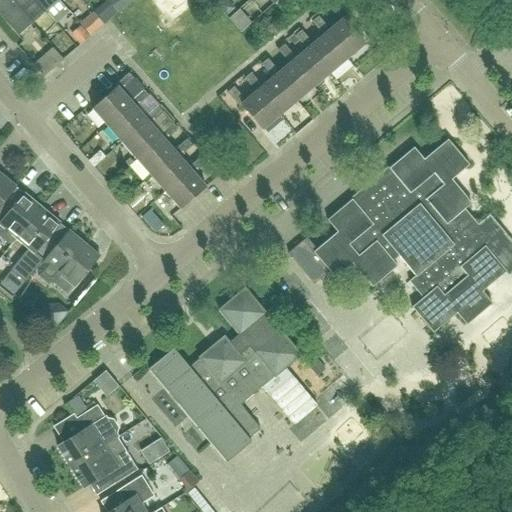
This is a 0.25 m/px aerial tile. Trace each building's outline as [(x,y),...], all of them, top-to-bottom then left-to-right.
[(0,0),(0,17),(16,35),(30,23),(9,0),(0,0)] [(9,0),(30,23),(43,11),(33,0),(9,0)] [(33,0),(43,11),(55,0),(33,0)] [(130,1),(128,0),(105,0),(117,12),(130,1)] [(102,25),(93,14),(80,25),(89,36),(102,25)] [(316,18),(310,23),(321,36),(323,34),(345,60),(364,44),(342,18),(327,31),(316,18)] [(293,37),(304,49),(306,47),(328,74),(345,60),(323,34),(321,36),(310,23),(299,32),(293,37)] [(276,51),(287,64),(290,62),(312,88),(328,74),(306,47),(304,49),(293,58),(282,46),(276,51)] [(259,65),(270,78),(273,75),(295,102),(312,88),(290,62),(287,64),(277,73),(266,59),(259,65)] [(91,109),(106,126),(129,105),(128,103),(118,91),(132,79),(127,74),(113,87),(115,88),(91,109)] [(244,79),(254,91),(256,89),(278,116),(295,102),(273,75),(270,78),(259,87),(249,74),(244,79)] [(261,130),(278,116),(256,89),(254,91),(244,100),(233,87),(226,93),(237,106),(239,104),(261,130)] [(141,91),(128,103),(129,105),(106,126),(120,142),(144,121),(141,118),(132,108),(145,96),(141,91)] [(154,107),(141,118),(144,121),(120,142),(134,158),(158,137),(156,134),(168,123),(160,113),(154,107)] [(174,129),(168,123),(156,134),(158,137),(134,158),(149,175),(173,153),(171,151),(161,140),(174,129)] [(149,175),(163,191),(187,170),(185,168),(176,157),(188,146),(183,140),(171,151),(173,153),(149,175)] [(413,148),(387,169),(390,173),(354,204),(350,199),(326,220),(336,233),(316,250),(313,253),(329,273),(334,278),(351,264),(371,288),(397,266),(392,261),(397,257),(414,277),(409,281),(423,298),(411,307),(432,333),(455,313),(466,326),(491,304),(481,292),(505,273),(508,277),(511,273),(511,243),(486,213),(475,223),(464,210),(470,205),(450,181),(468,166),(446,140),(423,160),(413,148)] [(198,157),(185,168),(187,170),(163,191),(179,209),(203,188),(190,174),(203,162),(198,157)] [(0,203),(4,199),(4,200),(15,186),(0,174),(0,203)] [(16,240),(41,209),(22,193),(12,206),(4,200),(4,199),(0,203),(0,237),(7,243),(11,243),(12,243),(8,248),(9,248),(16,240)] [(36,269),(57,243),(49,236),(59,223),(41,209),(16,240),(34,255),(20,271),(28,277),(35,269),(36,269)] [(98,256),(86,246),(67,230),(57,243),(36,269),(36,275),(46,284),(52,283),(66,294),(98,256)] [(304,242),(289,254),(291,257),(315,285),(329,273),(313,253),(316,250),(307,239),(304,242)] [(239,405),(273,376),(297,356),(243,291),(219,311),(240,336),(230,345),(223,338),(188,367),(172,348),(148,369),(168,394),(171,392),(178,401),(176,403),(226,463),(250,442),(248,439),(259,429),(239,405)] [(478,337),(503,319),(497,310),(472,329),(478,337)] [(316,377),(324,370),(311,355),(303,361),(316,377)] [(345,355),(335,363),(382,419),(391,411),(345,355)] [(56,447),(69,467),(116,437),(114,434),(115,428),(111,421),(105,419),(96,405),(72,420),(80,432),(56,447)] [(352,459),(373,450),(365,432),(344,441),(352,459)] [(137,470),(116,437),(69,467),(82,488),(105,473),(113,485),(137,470)] [(171,509),(202,490),(186,464),(155,483),(171,509)] [(107,511),(145,511),(140,504),(153,496),(141,475),(117,490),(124,502),(107,511)]
